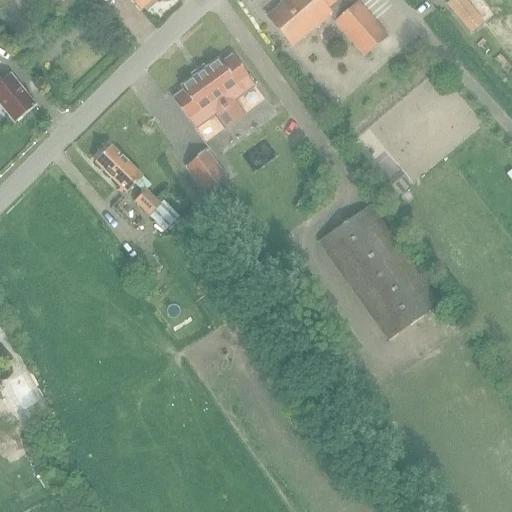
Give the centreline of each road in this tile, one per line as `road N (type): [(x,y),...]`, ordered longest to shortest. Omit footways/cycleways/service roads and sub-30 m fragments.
road 1 (unclassified): [(0,206),(205,0)]
road 2 (track): [(511,127),(392,0)]
